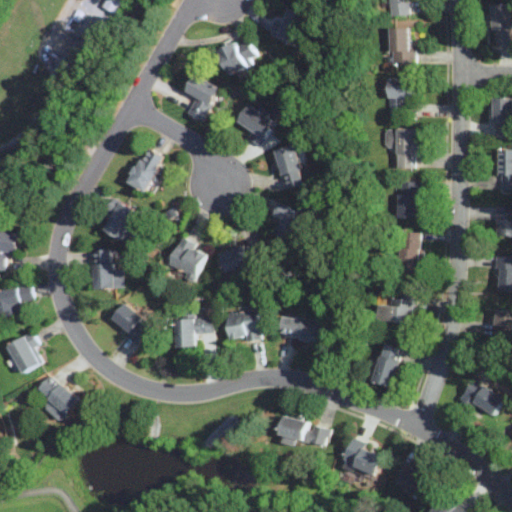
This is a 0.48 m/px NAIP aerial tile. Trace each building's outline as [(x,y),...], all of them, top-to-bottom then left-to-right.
[(390,0),(391,16),(412,15),(411,0),(390,0)] [(511,4),(495,4),(495,44),(511,44),(511,4)] [(277,21),(272,35),(299,46),(310,16),(291,8),(285,24),(277,21)] [(413,51),(413,28),(393,28),(393,65),(418,65),(418,51),(413,51)] [(244,49),(240,41),(220,51),(231,74),(259,61),(252,45),(244,49)] [(198,97),(189,114),(205,122),(222,87),(197,75),(188,92),(198,97)] [(419,78),(390,78),(390,117),(407,117),(407,98),(419,98),(419,78)] [(496,138),(511,138),(511,98),(496,98),(496,138)] [(247,137),(260,146),(278,122),(253,105),(243,119),(254,127),(247,137)] [(399,168),(418,168),(418,129),(387,128),(387,147),(399,147),(399,168)] [(277,151),(288,189),(307,183),(296,145),(277,151)] [(165,157),(148,148),(130,183),(148,192),(165,157)] [(511,190),(511,149),(501,149),(500,190),(511,190)] [(399,218),(421,218),(421,182),(399,182),(399,218)] [(109,210),(116,214),(106,229),(125,241),(141,215),(116,199),(109,210)] [(275,216),(283,220),(276,234),(293,243),(307,216),(281,203),(275,216)] [(498,236),(511,236),(511,212),(511,207),(498,207),(498,236)] [(20,233),(0,231),(0,270),(5,270),(6,252),(19,252),(20,233)] [(421,233),(401,233),(401,274),(421,274),(421,233)] [(171,266),(197,278),(209,251),(183,239),(171,266)] [(257,261),(268,257),(263,240),(252,244),(257,261)] [(262,248),(249,252),(247,245),(222,252),(228,271),(266,260),(262,248)] [(123,271),(114,271),(113,251),(95,251),(96,289),(124,289),(123,271)] [(511,256),(499,256),(498,292),(511,292),(511,256)] [(24,314),(22,304),(35,302),(32,285),(0,290),(0,311),(1,318),(24,314)] [(397,305),(381,305),(380,323),(415,324),(416,295),(397,294),(397,305)] [(153,329),(127,304),(113,319),(138,344),(153,329)] [(506,337),(507,332),(511,333),(511,312),(500,309),(493,334),(506,337)] [(231,340),(261,340),(261,312),(231,312),(231,340)] [(320,342),(323,322),(284,315),(281,335),(320,342)] [(177,320),(178,348),(197,347),(197,334),(214,333),(213,318),(177,320)] [(46,363),(31,334),(9,346),(24,374),(46,363)] [(376,383),(394,388),(404,349),(386,344),(376,383)] [(51,400),(45,407),(65,422),(82,399),(50,376),(39,391),(51,400)] [(463,399),(495,418),(507,399),(475,380),(463,399)] [(286,416),(281,435),(326,447),(331,428),(286,416)] [(376,475),(386,455),(355,440),(345,460),(376,475)] [(420,497),(432,480),(410,466),(399,483),(420,497)] [(468,511),(448,496),(435,511),(468,511)]
